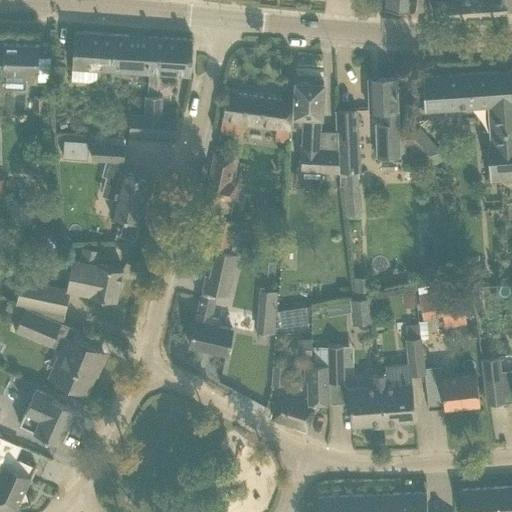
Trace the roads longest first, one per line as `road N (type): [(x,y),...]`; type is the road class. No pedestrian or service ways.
road 1 (residential): [(146,366),(225,19)]
road 2 (tertiary): [(511,35),(225,19)]
road 3 (tertiary): [(225,19),(62,1),(0,3)]
road 4 (residential): [(511,459),(370,468),(307,454)]
road 5 (residential): [(307,454),(146,366)]
road 6 (residential): [(75,508),(146,366)]
